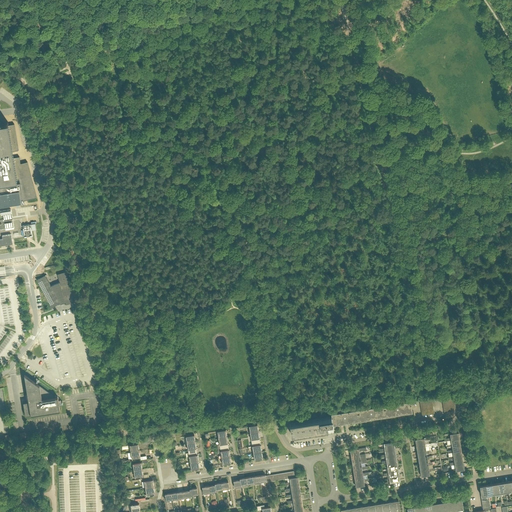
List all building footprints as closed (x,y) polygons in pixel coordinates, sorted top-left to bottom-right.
[(11,98),(16,93),(11,89),(7,94),(11,98)] [(8,125),(8,124),(8,122),(0,123),(0,206),(21,203),(21,201),(27,200),(36,197),(27,162),(20,163),(19,156),(13,157),(13,156),(12,151),(18,150),(14,124),(8,125)] [(11,209),(0,210),(0,245),(13,244),(11,234),(2,235),(2,239),(0,238),(0,228),(13,227),(11,209)] [(24,237),(27,237),(32,236),(31,230),(30,224),(22,225),(24,237)] [(76,303),(67,270),(66,270),(66,271),(56,274),(56,275),(57,274),(60,282),(51,286),(45,275),(46,275),(46,274),(37,279),(36,279),(52,308),(52,307),(60,303),(60,304),(65,302),(66,304),(65,304),(65,305),(75,302),(75,303),(76,303)] [(56,397),(24,374),(24,375),(28,401),(23,402),(23,405),(25,415),(60,410),(58,396),(56,397)] [(410,400),(384,404),(385,415),(412,411),(411,400),(410,400)] [(384,404),(357,408),(359,419),(385,415),(384,404)] [(331,413),(331,417),(333,425),(339,424),(339,423),(359,419),(357,408),(331,413)] [(333,426),(333,425),(331,417),(320,419),(289,424),(291,434),(327,428),(327,427),(333,426)] [(250,433),(258,431),(257,424),(249,426),(250,433)] [(218,438),(227,436),(226,430),(226,429),(217,431),(218,438)] [(256,445),(260,444),(258,431),(250,433),(251,439),(255,438),(256,445)] [(451,440),(459,438),(458,432),(450,433),(450,437),(448,437),(448,438),(444,438),(444,441),(449,440),(451,440)] [(187,443),(195,441),(194,434),(185,436),(186,437),(185,437),(185,443),(187,443)] [(224,450),(229,449),(227,436),(218,438),(219,444),(223,443),(224,450)] [(425,444),(424,440),(429,439),(429,437),(424,438),(424,437),(415,439),(416,445),(425,444)] [(262,451),(260,444),(256,445),(255,438),(251,439),(253,452),(262,451)] [(452,446),(460,444),(459,438),(451,440),(451,443),(449,443),(449,444),(446,444),(446,447),(452,446)] [(380,451),(385,450),(394,449),(393,442),(384,444),(385,448),(383,448),(379,449),(380,451)] [(131,451),(139,450),(138,443),(128,445),(129,451),(130,450),(131,451)] [(230,456),(229,449),(224,450),(223,443),(219,444),(217,444),(218,451),(220,451),(221,457),(230,456)] [(426,450),(425,446),(427,446),(431,445),(430,443),(425,444),(416,445),(417,451),(426,450)] [(453,452),(461,450),(460,444),(452,446),(452,449),(448,450),(448,453),(453,452)] [(360,454),(359,454),(359,450),(361,450),(364,450),(364,447),(359,448),(350,449),(351,456),(360,454)] [(386,456),(395,455),(394,449),(385,450),(386,454),(384,454),(380,455),(381,457),(386,456)] [(418,457),(427,456),(426,452),(431,452),(430,449),(426,450),(417,451),(418,457)] [(139,450),(131,451),(132,458),(140,457),(139,450)] [(454,458),(462,456),(461,450),(453,452),(453,455),(449,456),(449,459),(454,458)] [(262,451),(253,452),(254,459),(263,458),(262,451)] [(360,460),(360,457),(362,456),(365,456),(365,453),(359,454),(360,454),(351,456),(352,462),(360,460)] [(387,462),(396,461),(395,455),(386,456),(387,460),(385,460),(381,461),(382,463),(387,462)] [(230,456),(221,457),(222,464),(231,463),(230,456)] [(455,464),(463,463),(462,456),(454,458),(454,461),(450,462),(450,465),(455,464)] [(361,466),(361,463),(363,463),(363,462),(366,462),(366,459),(360,460),(352,462),(353,468),(361,466)] [(198,461),(190,462),(191,469),(199,468),(198,461)] [(420,469),(429,468),(428,465),(433,464),(432,461),(428,462),(419,463),(420,469)] [(134,470),(142,469),(141,462),(133,463),(134,470)] [(362,473),(362,472),(362,469),(367,468),(367,465),(361,466),(353,468),(354,474),(362,473)] [(389,474),(398,473),(397,467),(388,468),(389,472),(387,472),(383,473),(384,475),(389,475),(389,474)] [(429,468),(420,469),(421,476),(430,474),(429,471),(435,470),(434,467),(429,468)] [(142,469),(134,470),(135,477),(143,476),(142,469)] [(355,480),(363,479),(363,475),(365,475),(368,474),(368,472),(362,472),(362,473),(354,474),(355,480)] [(389,474),(389,475),(390,478),(388,478),(388,479),(384,479),(385,482),(389,481),(390,481),(399,479),(398,473),(389,474)] [(288,484),(290,484),(299,483),(298,476),(294,477),(292,477),(289,478),(290,481),(287,482),(288,482),(285,482),(285,485),(288,484)] [(369,478),(363,479),(355,480),(356,486),(364,485),(364,481),(366,481),(369,480),(369,478)] [(145,487),(153,486),(152,479),(144,481),(145,487)] [(291,490),(300,489),(299,483),(290,484),(291,488),(288,488),(285,489),(286,491),(291,490)] [(488,495),(488,494),(486,484),(486,485),(483,485),(484,486),(480,487),(481,491),(480,491),(481,496),(488,495)] [(153,486),(145,487),(146,494),(155,493),(153,486)] [(292,496),(301,495),(300,489),(291,490),(291,494),(286,495),(287,497),(290,496),(290,497),(292,496)] [(98,511),(98,492),(89,492),(89,511),(98,511)] [(288,503),(293,502),(302,501),(301,495),(292,496),(292,500),(287,501),(288,503)] [(399,511),(398,500),(355,507),(355,508),(349,510),(348,509),(342,511),(399,511)] [(132,511),(140,510),(139,503),(129,505),(130,510),(132,510),(132,511)]
